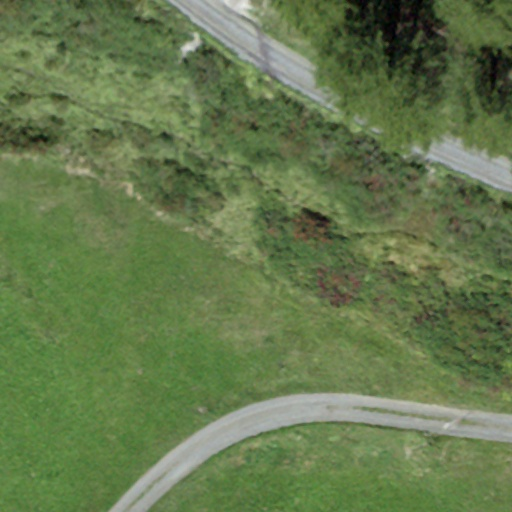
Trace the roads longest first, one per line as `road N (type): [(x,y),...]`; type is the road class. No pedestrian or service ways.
road 1 (track): [(131,511),(161,477),(277,407),(511,428)]
road 2 (track): [(511,180),(297,81),(183,0)]
